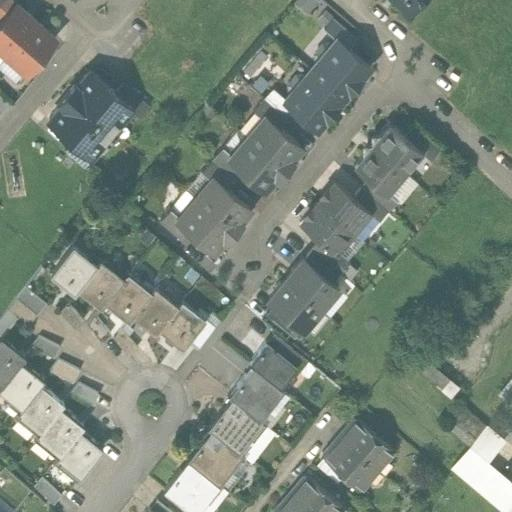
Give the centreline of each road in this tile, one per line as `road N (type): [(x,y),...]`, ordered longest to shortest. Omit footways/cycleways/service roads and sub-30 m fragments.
road 1 (residential): [(400,80),(233,264)]
road 2 (residential): [(174,385),(254,283),(233,264)]
road 3 (residential): [(98,18),(0,132)]
road 4 (residential): [(511,175),(400,80)]
